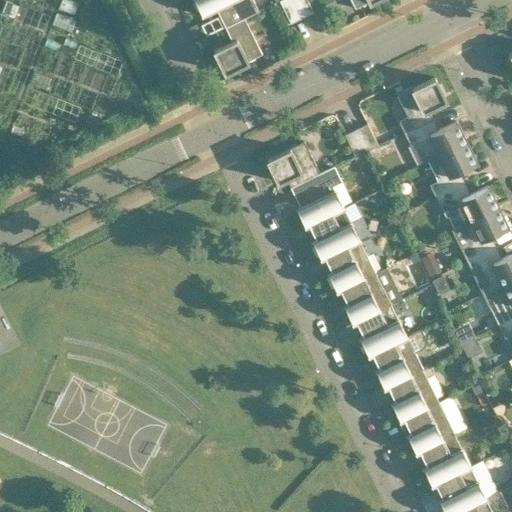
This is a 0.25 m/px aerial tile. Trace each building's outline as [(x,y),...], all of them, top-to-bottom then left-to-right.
[(220,15),(225,26),(259,9),(254,0),(195,0),(202,13),(216,7),(220,15)] [(302,16),(293,0),(279,0),(291,22),(302,16)] [(307,0),(293,0),(302,16),(313,11),(307,0)] [(259,9),(225,26),(232,40),(214,49),(225,71),(262,53),(244,17),(259,10),(259,9)] [(225,26),(220,15),(200,23),(206,35),(225,26)] [(400,123),(404,131),(432,117),(428,107),(446,98),(435,76),(398,94),(408,114),(401,118),(400,119),(400,120),(399,121),(400,123)] [(423,162),(428,159),(464,141),(461,135),(464,134),(456,119),(438,128),(432,117),(404,131),(410,144),(413,142),(423,162)] [(367,122),(356,127),(367,149),(378,144),(367,122)] [(367,149),(356,127),(345,133),(355,155),(367,149)] [(286,176),(291,186),(335,165),(334,164),(320,172),(304,140),(267,158),(278,180),(286,176)] [(429,183),(435,195),(464,182),(458,170),(477,161),(469,146),(467,147),(464,141),(428,159),(438,179),(429,183)] [(297,207),(305,224),(343,205),(335,188),(333,185),(342,180),(335,165),(291,186),(300,205),(297,207)] [(448,214),(454,226),(496,206),(493,200),(495,199),(488,184),(469,193),(464,182),(435,195),(445,216),(448,214)] [(354,201),(343,206),(359,238),(370,232),(354,201)] [(312,239),(321,256),(359,238),(343,206),(344,206),(343,205),(305,224),(305,225),(310,222),(317,237),(312,239)] [(451,228),(467,260),(495,246),(490,235),(508,226),(501,211),(499,212),(496,206),(454,226),(451,228)] [(408,210),(399,215),(403,224),(408,221),(410,215),(408,210)] [(399,220),(391,224),(395,233),(403,229),(399,220)] [(328,271),(337,289),(375,270),(359,238),(321,256),(321,257),(325,255),(333,269),(328,271)] [(467,260),(483,292),(511,277),(511,251),(501,257),(495,246),(467,260)] [(416,251),(410,254),(414,262),(420,259),(416,251)] [(420,257),(425,269),(437,263),(431,252),(420,257)] [(437,263),(425,269),(429,275),(440,270),(440,269),(438,265),(437,263)] [(375,270),(391,302),(401,297),(385,265),(375,270)] [(344,304),(353,321),(391,302),(375,270),(337,289),(341,287),(348,302),(344,304)] [(441,274),(430,280),(437,294),(449,288),(441,274)] [(511,277),(483,292),(498,324),(511,317),(511,277)] [(401,297),(391,302),(396,313),(406,308),(401,297)] [(360,336),(368,353),(406,335),(396,313),(391,302),(353,321),(353,322),(357,319),(362,329),(364,334),(360,336)] [(511,332),(511,317),(498,324),(504,336),(511,332)] [(467,322),(453,329),(460,343),(474,337),(467,322)] [(376,368),(384,386),(422,367),(415,352),(420,349),(424,345),(426,341),(426,337),(421,328),(406,335),(368,353),(369,354),(373,352),(380,366),(376,368)] [(474,337),(460,343),(462,349),(466,358),(481,351),(474,337)] [(466,358),(462,349),(453,353),(458,362),(466,358)] [(391,401),(400,418),(438,399),(422,367),(384,386),(389,384),(396,398),(391,401)] [(479,383),(472,386),(475,393),(482,390),(479,383)] [(449,394),(438,399),(454,432),(465,426),(449,394)] [(407,433),(416,450),(454,432),(438,399),(400,418),(400,419),(405,416),(412,431),(407,433)] [(511,426),(510,426),(503,429),(508,439),(511,436),(511,426)] [(423,465),(432,483),(436,481),(470,464),(454,432),(416,450),(416,451),(420,449),(427,463),(423,465)] [(470,464),(436,481),(443,496),(439,498),(445,511),(453,511),(497,491),(482,459),(470,465),(470,464)] [(486,496),(453,511),(492,511),(493,511),(507,504),(500,489),(497,491),(486,496)]
